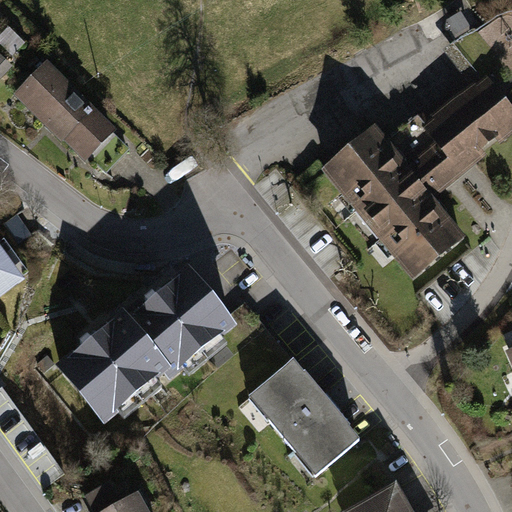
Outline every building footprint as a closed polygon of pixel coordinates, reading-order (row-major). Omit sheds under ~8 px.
[(455,35),(476,28),(466,1),(445,8),(455,35)] [(0,94),(20,75),(8,62),(0,69),(0,94)] [(64,144),(85,164),(117,133),(47,63),(14,97),(62,145),(64,144)] [(377,132),(323,173),(414,284),(468,240),(435,200),(511,134),(511,108),(487,77),(426,128),(419,118),(387,143),(377,132)] [(190,273),(129,322),(173,375),(177,381),(239,329),(190,273)] [(173,375),(129,322),(123,314),(55,371),(104,432),(173,375)] [(320,488),(366,449),(294,365),(249,404),(320,488)] [(111,484),(86,497),(93,511),(150,511),(140,494),(122,503),(111,484)] [(358,511),(413,511),(400,489),(358,511)]
